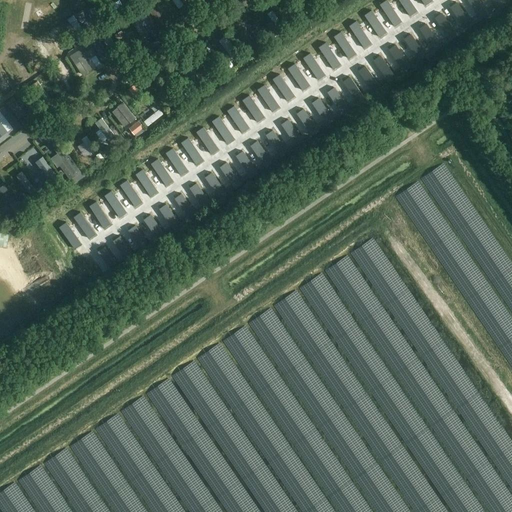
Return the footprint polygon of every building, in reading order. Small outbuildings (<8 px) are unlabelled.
[(168,0),(176,8),(184,0),(168,0)] [(155,5),(146,8),(153,24),(162,20),(155,5)] [(271,11),(262,14),(270,36),(275,34),(273,28),(277,26),(271,11)] [(138,38),(151,33),(144,15),(130,21),(138,38)] [(112,34),(114,45),(123,43),(121,32),(112,34)] [(55,51),(61,47),(54,37),(48,41),(55,51)] [(97,41),(91,43),(96,57),(102,54),(97,41)] [(82,76),(91,69),(85,60),(89,57),(83,48),(70,57),(82,76)] [(17,57),(10,62),(19,77),(26,73),(17,57)] [(26,68),(32,65),(29,59),(23,62),(26,68)] [(2,68),(0,68),(0,78),(6,88),(12,84),(2,68)] [(187,70),(176,81),(188,95),(200,84),(187,70)] [(162,106),(168,102),(159,88),(153,92),(162,106)] [(25,114),(12,97),(6,103),(19,119),(25,114)] [(31,161),(42,175),(48,170),(37,156),(31,161)] [(19,170),(14,173),(27,192),(32,189),(19,170)] [(0,175),(0,189),(6,200),(13,196),(0,175)]
